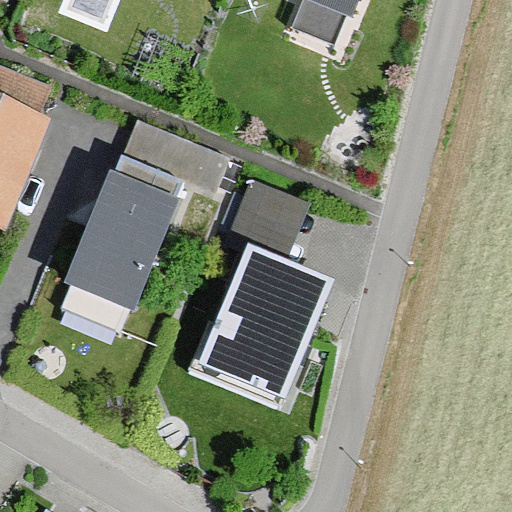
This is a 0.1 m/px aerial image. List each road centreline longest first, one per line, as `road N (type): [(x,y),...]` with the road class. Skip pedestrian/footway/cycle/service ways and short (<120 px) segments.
road 1 (residential): [(453,0),(325,511)]
road 2 (residential): [(155,511),(0,422)]
